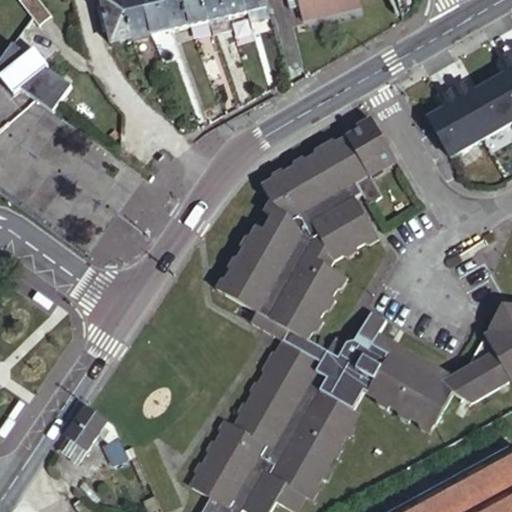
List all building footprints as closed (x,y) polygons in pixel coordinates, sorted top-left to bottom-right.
[(57,20),(41,0),(28,0),(23,4),(44,31),(57,20)] [(101,0),(112,46),(131,42),(121,0),(101,0)] [(121,0),(131,42),(152,37),(143,0),(121,0)] [(143,0),(152,37),(172,33),(164,0),(143,0)] [(164,0),(172,33),(191,28),(184,0),(164,0)] [(184,0),(191,28),(210,24),(204,0),(184,0)] [(204,0),(210,24),(229,19),(224,0),(204,0)] [(224,0),(229,19),(249,14),(245,0),(224,0)] [(245,0),(249,14),(269,10),(266,0),(245,0)] [(368,18),(362,0),(312,0),(320,30),(368,18)] [(18,48),(6,63),(18,71),(7,80),(4,83),(18,99),(26,93),(58,117),(78,89),(53,72),(40,54),(33,59),(18,48)] [(511,61),(502,67),(509,78),(473,98),(467,88),(441,103),(447,114),(429,124),(452,164),(511,129),(511,61)] [(18,71),(6,63),(0,71),(0,75),(7,80),(18,71)] [(366,136),(380,128),(377,124),(363,132),(366,136)] [(443,430),(462,398),(388,356),(384,359),(378,355),(388,339),(395,325),(379,317),(362,347),(353,347),(344,342),(335,357),(315,345),(320,338),(317,328),(322,320),(327,323),(332,315),(330,307),(334,300),(339,303),(344,293),(342,285),(346,278),(337,273),(342,265),(349,261),(351,253),(361,247),(363,252),(371,247),(373,240),(382,235),(362,202),(369,198),(376,210),(390,201),(377,178),(372,170),(397,155),(383,130),(381,131),(380,128),(366,136),(345,147),(344,155),(326,165),(319,163),(311,167),(314,172),(305,177),(298,175),(291,179),(293,183),(282,189),(277,188),(269,193),(277,207),(271,218),(279,223),(270,237),(263,233),(259,240),(262,248),(256,257),(251,254),(247,262),(249,268),(243,279),(237,277),(233,285),(236,291),(231,299),(265,319),(296,338),(291,348),(286,356),(288,362),(279,380),(271,383),(266,390),(271,392),(267,401),(258,404),(254,412),(259,413),(254,422),(246,425),(242,432),(240,431),(234,441),(228,443),(224,450),(228,451),(223,461),(216,463),(211,472),(215,474),(210,483),(204,485),(199,493),(219,505),(214,511),(252,511),(254,510),(258,511),(281,511),(284,507),(293,511),(306,511),(313,501),(318,492),(324,492),(329,483),(325,479),(329,471),(337,471),(342,462),(337,458),(341,451),(348,450),(353,440),(349,437),(354,428),(361,427),(366,418),(361,415),(372,397),(386,405),(392,401),(400,406),(398,411),(407,416),(414,414),(422,418),(420,423),(428,428),(435,426),(443,430)] [(344,155),(345,147),(337,147),(322,156),(319,163),(326,165),(344,155)] [(401,161),(397,155),(372,170),(377,178),(388,171),(387,169),(401,161)] [(301,167),(298,175),(305,177),(314,172),(311,167),(308,163),(301,167)] [(279,179),(277,188),(282,189),(293,183),(291,179),(288,174),(279,179)] [(387,244),(382,235),(373,240),(371,247),(379,248),(387,244)] [(262,248),(259,240),(253,242),(247,252),(251,254),(256,257),(262,248)] [(366,257),(363,252),(361,247),(351,253),(349,261),(356,263),(366,257)] [(234,275),(237,277),(243,279),(249,268),(247,262),(246,263),(240,265),(234,275)] [(355,284),(346,278),(342,285),(344,293),(351,291),(355,284)] [(223,294),(231,299),(236,291),(233,285),(227,286),(223,294)] [(343,305),(339,303),(334,300),(330,307),(332,315),(339,313),(343,305)] [(511,309),(510,310),(501,326),(504,330),(498,334),(501,339),(491,344),(474,376),(462,398),(479,408),(511,389),(511,309)] [(259,329),(291,348),(296,338),(265,319),(259,329)] [(317,328),(320,338),(327,336),(332,326),(327,323),(322,320),(317,328)] [(388,356),(462,398),(474,376),(462,381),(388,339),(378,355),(384,359),(388,356)] [(288,362),(286,356),(279,358),(269,377),(271,383),(279,380),(288,362)] [(271,392),(266,390),(262,388),(256,397),(258,404),(267,401),(271,392)] [(396,416),(398,411),(400,406),(392,401),(386,405),(387,410),(396,416)] [(88,407),(68,438),(74,442),(66,454),(80,464),(87,452),(89,453),(100,436),(110,444),(107,446),(116,466),(129,459),(112,423),(88,407)] [(244,419),(246,425),(254,422),(259,413),(254,412),(250,409),(244,419)] [(414,414),(407,416),(408,423),(417,428),(420,423),(422,418),(414,414)] [(226,436),(228,443),(234,441),(240,431),(232,426),(226,436)] [(438,440),(443,430),(435,426),(428,428),(429,434),(438,440)] [(363,432),(361,427),(354,428),(349,437),(353,440),(358,443),(363,432)] [(214,456),(216,463),(223,461),(228,451),(224,450),(219,446),(214,456)] [(337,458),(342,462),(345,464),(350,456),(348,450),(341,451),(337,458)] [(511,511),(511,454),(404,511),(511,511)] [(201,478),(204,485),(210,483),(215,474),(211,472),(206,469),(201,478)] [(325,479),(329,483),(333,485),(339,476),(337,471),(329,471),(325,479)] [(318,492),(313,501),(322,507),(326,497),(324,492),(318,492)]
